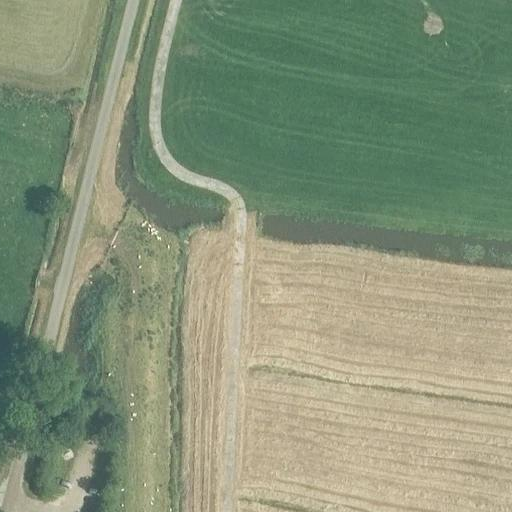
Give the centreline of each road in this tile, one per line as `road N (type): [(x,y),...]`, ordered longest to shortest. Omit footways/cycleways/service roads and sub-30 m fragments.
road 1 (unclassified): [(9,511),(133,0)]
road 2 (track): [(130,511),(138,259),(113,236),(78,221)]
